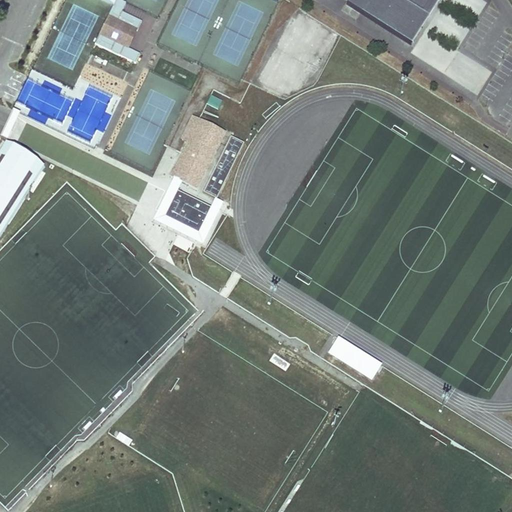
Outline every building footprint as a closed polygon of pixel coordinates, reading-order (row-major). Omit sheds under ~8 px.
[(347,0),(345,4),(410,45),(438,0),(347,0)] [(108,17),(93,44),(135,63),(139,54),(123,47),(132,29),(136,31),(141,21),(120,12),(123,7),(114,3),(112,6),(107,17),(108,17)] [(217,111),(222,101),(210,96),(205,105),(217,111)] [(224,132),(193,117),(182,140),(188,142),(170,177),(173,179),(181,182),(196,190),(224,132)] [(244,144),(230,137),(203,193),(215,199),(216,200),(244,144)] [(5,143),(0,151),(0,233),(42,167),(5,143)] [(222,203),(216,200),(215,199),(210,207),(211,208),(198,235),(163,217),(176,190),(177,191),(181,182),(173,179),(168,190),(156,213),(133,214),(202,245),(222,203)] [(177,191),(176,190),(163,217),(198,235),(211,208),(210,207),(177,191)] [(382,364),(338,336),(328,352),(372,380),(382,364)]
